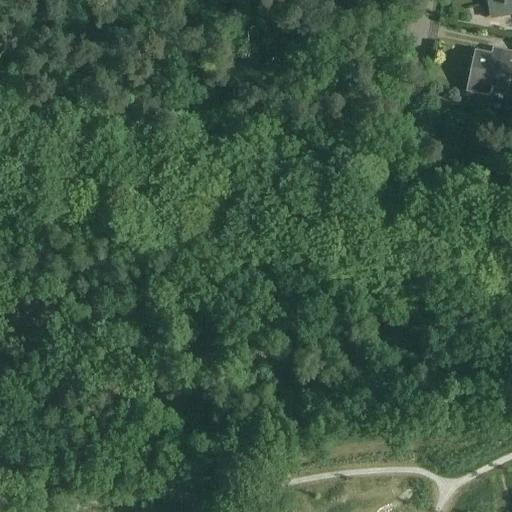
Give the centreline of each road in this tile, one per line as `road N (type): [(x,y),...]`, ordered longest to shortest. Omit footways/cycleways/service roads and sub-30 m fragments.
road 1 (tertiary): [(385,232),(0,156)]
road 2 (unclassified): [(385,232),(383,192),(423,0)]
road 3 (tertiary): [(511,252),(385,232)]
